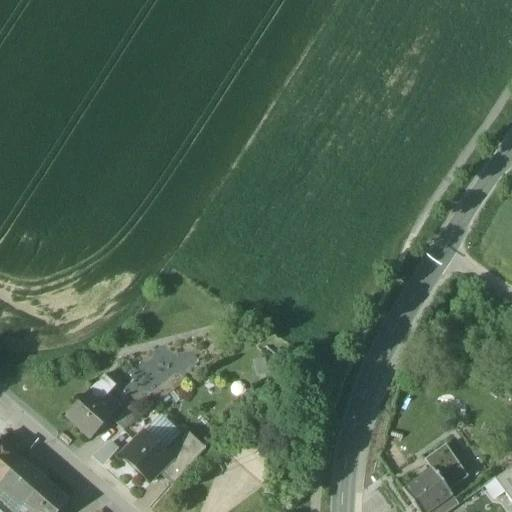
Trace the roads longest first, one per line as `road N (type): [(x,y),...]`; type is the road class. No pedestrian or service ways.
road 1 (secondary): [(344,511),(354,423),(373,371),(511,148)]
road 2 (residential): [(127,511),(16,417)]
